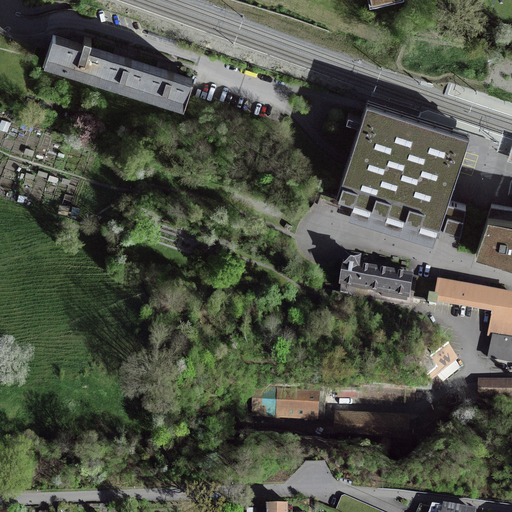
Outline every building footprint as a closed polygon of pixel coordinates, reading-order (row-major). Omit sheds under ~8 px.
[(74,71),(91,77),(99,49),(89,46),(91,38),(84,36),(82,44),(76,42),(53,35),(44,62),(74,71)] [(137,91),(146,63),(123,56),(99,49),(91,77),(137,91)] [(146,63),(137,91),(184,105),(192,78),(169,71),(146,63)] [(440,227),(457,232),(460,233),(466,207),(447,201),(468,138),(469,134),(368,101),(366,105),(348,162),(337,196),(339,196),(338,197),(353,202),(354,199),(372,205),(371,208),(387,213),(388,210),(406,216),(405,218),(420,223),(421,221),(439,227),(440,227)] [(164,214),(142,206),(139,215),(161,223),(163,217),(171,220),(172,215),(164,212),(164,214)] [(503,263),(511,266),(511,217),(488,213),(475,254),(503,263)] [(181,228),(164,222),(161,229),(179,235),(181,228)] [(359,261),(346,259),(341,286),(342,286),(340,293),(412,306),(414,292),(409,291),(411,279),(358,269),(359,261)] [(436,283),(419,280),(416,297),(426,299),(427,296),(433,297),(436,283)] [(511,296),(438,284),(436,299),(430,298),(429,304),(435,305),(437,300),(496,311),(491,337),(494,337),(511,340),(511,296)] [(490,360),(511,363),(511,340),(494,337),(490,360)] [(435,369),(453,357),(446,347),(429,359),(435,368),(425,375),(430,379),(438,373),(435,369)] [(360,389),(412,396),(413,385),(361,378),(360,389)] [(511,381),(481,380),(480,399),(511,400),(511,381)] [(324,411),(325,386),(257,383),(254,407),(324,411)] [(415,415),(339,409),(338,428),(405,434),(406,428),(412,428),(412,429),(414,429),(414,428),(415,415)]
